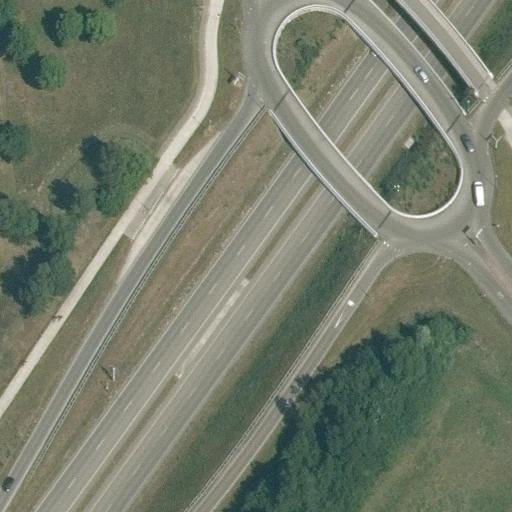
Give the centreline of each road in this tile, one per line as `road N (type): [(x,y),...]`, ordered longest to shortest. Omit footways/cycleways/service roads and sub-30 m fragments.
road 1 (primary): [(106,511),(477,0)]
road 2 (primary): [(422,0),(51,511)]
road 3 (primary): [(263,82),(125,280),(0,501)]
road 4 (primary): [(198,511),(396,237)]
road 5 (tertiary): [(263,82),(396,237)]
road 6 (tertiary): [(466,135),(404,51),(353,0)]
